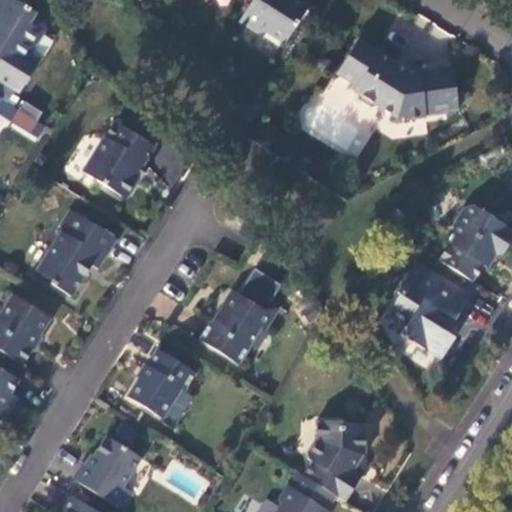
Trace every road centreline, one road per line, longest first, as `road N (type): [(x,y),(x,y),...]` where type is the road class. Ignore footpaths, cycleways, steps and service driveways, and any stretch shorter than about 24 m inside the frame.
road 1 (residential): [(0,501),(175,221),(229,255)]
road 2 (residential): [(391,0),(511,85)]
road 3 (residential): [(447,511),(511,403)]
